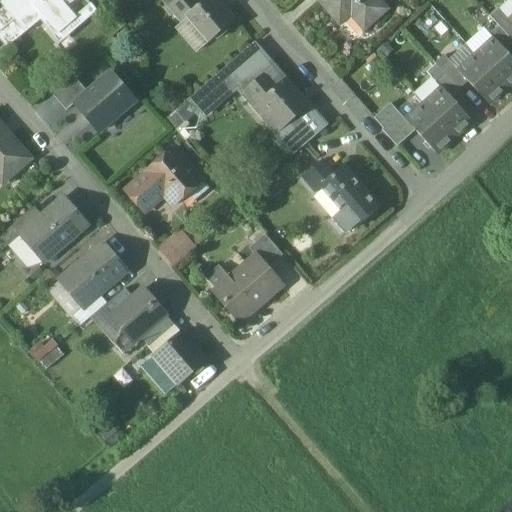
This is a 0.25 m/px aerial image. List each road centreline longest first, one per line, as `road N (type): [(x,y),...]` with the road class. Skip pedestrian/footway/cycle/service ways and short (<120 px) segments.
road 1 (residential): [(0,83),(241,363)]
road 2 (residential): [(424,201),(250,0)]
road 3 (residential): [(241,363),(424,201)]
road 4 (unclassified): [(69,511),(241,363)]
